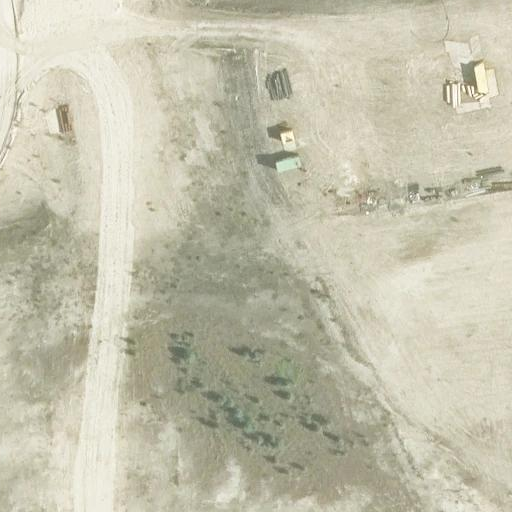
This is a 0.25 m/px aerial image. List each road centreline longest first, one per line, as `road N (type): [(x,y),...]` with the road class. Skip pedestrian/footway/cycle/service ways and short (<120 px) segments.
road 1 (residential): [(286,103),(486,511)]
road 2 (tertiary): [(112,511),(97,262)]
road 3 (residential): [(511,63),(286,103)]
road 4 (residential): [(286,103),(89,138)]
road 5 (tertiary): [(89,138),(81,0)]
road 6 (tertiary): [(97,262),(89,138)]
